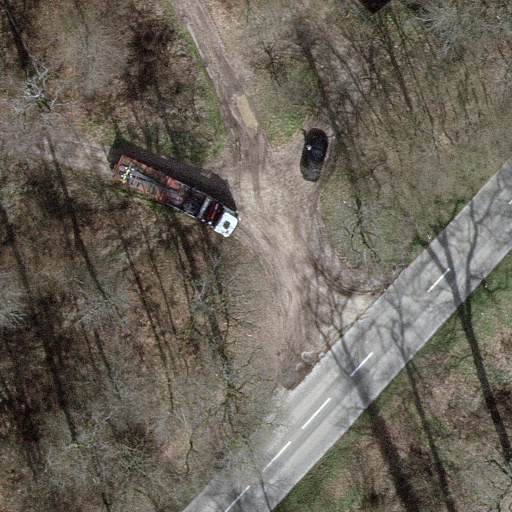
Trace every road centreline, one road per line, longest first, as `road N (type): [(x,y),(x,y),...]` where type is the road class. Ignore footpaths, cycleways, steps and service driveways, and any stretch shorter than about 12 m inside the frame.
road 1 (track): [(359,365),(287,239),(263,217),(185,179),(0,136)]
road 2 (tertiary): [(223,511),(511,197)]
road 3 (track): [(287,239),(177,0)]
